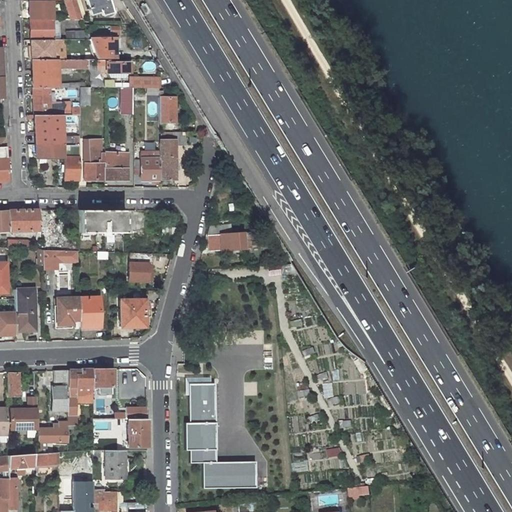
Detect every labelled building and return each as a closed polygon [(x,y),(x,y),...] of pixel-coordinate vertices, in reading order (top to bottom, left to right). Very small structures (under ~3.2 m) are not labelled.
[(29,0),(30,20),(52,20),(52,0),(29,0)] [(68,12),(69,16),(60,17),(60,20),(82,20),(75,0),(63,0),(67,9),(68,12)] [(89,10),(90,15),(101,12),(102,16),(114,13),(109,0),(85,0),(89,9),(87,9),(88,11),(89,10)] [(52,20),(30,20),(31,40),(53,40),(53,39),(52,20)] [(60,20),(52,20),(53,39),(61,39),(60,20)] [(86,31),(66,32),(66,39),(88,39),(86,31)] [(110,38),(90,38),(97,59),(115,59),(115,48),(110,48),(110,38)] [(53,40),(31,40),(31,60),(53,60),(53,40)] [(53,60),(31,60),(32,88),(49,88),(82,88),(82,84),(57,84),(57,79),(56,76),(54,76),(54,79),(49,79),(48,68),(53,68),(53,71),(57,71),(57,67),(86,68),(87,67),(90,73),(90,88),(104,88),(99,73),(97,67),(95,60),(53,60)] [(127,60),(95,60),(97,67),(99,73),(107,73),(129,73),(129,63),(127,63),(127,60)] [(160,77),(131,77),(131,87),(160,88),(160,77)] [(49,88),(32,88),(33,114),(50,114),(49,88)] [(88,88),(79,88),(79,105),(88,105),(88,88)] [(132,88),(121,88),(121,114),(132,114),(132,88)] [(162,97),(162,91),(159,91),(159,95),(158,95),(159,123),(165,122),(175,122),(175,97),(162,97)] [(62,136),(62,115),(60,115),(26,115),(27,120),(34,118),(35,145),(72,145),(72,136),(62,136)] [(175,143),(159,143),(159,152),(159,180),(175,180),(175,146),(184,146),(185,133),(175,133),(175,138),(175,143)] [(84,164),(84,180),(104,180),(104,154),(104,140),(90,140),(90,164),(84,164)] [(28,145),(28,158),(36,158),(35,145),(28,145)] [(72,145),(35,145),(36,158),(64,158),(64,180),(79,180),(79,145),(72,145)] [(134,161),(134,174),(140,174),(140,180),(159,180),(159,152),(140,153),(140,161),(134,161)] [(128,154),(104,154),(104,180),(128,180),(128,154)] [(0,211),(0,231),(8,231),(39,230),(38,210),(7,211),(0,211)] [(123,210),(77,210),(78,232),(101,232),(101,235),(105,235),(105,232),(123,232),(123,211),(123,210)] [(230,225),(210,226),(206,235),(208,251),(259,246),(257,231),(231,233),(230,225)] [(161,227),(160,236),(176,236),(176,228),(161,227)] [(15,241),(0,240),(0,247),(13,248),(31,249),(32,244),(27,242),(18,242),(18,239),(15,239),(15,241)] [(43,269),(56,268),(56,261),(56,250),(42,250),(43,264),(43,269)] [(128,253),(127,280),(145,280),(146,264),(150,264),(151,253),(128,253)] [(0,292),(8,292),(6,259),(0,259),(0,292)] [(269,275),(281,274),(281,265),(269,266),(269,275)] [(14,313),(15,313),(15,330),(26,330),(27,330),(26,323),(35,322),(34,290),(14,290),(14,313)] [(79,328),(99,327),(99,297),(79,298),(79,320),(79,328)] [(119,297),(120,327),(144,327),(148,324),(148,317),(150,316),(150,307),(146,307),(146,302),(143,299),(122,300),(122,297),(119,297)] [(71,320),(79,320),(79,298),(56,298),(56,306),(53,306),(54,328),(71,328),(71,320)] [(4,335),(15,335),(15,330),(15,313),(14,313),(0,313),(0,331),(4,332),(4,335)] [(27,330),(26,330),(26,332),(35,331),(35,322),(26,323),(27,330)] [(91,369),(80,369),(80,370),(66,370),(66,382),(66,386),(67,411),(67,422),(67,425),(76,425),(75,402),(75,394),(91,393),(91,386),(91,369)] [(91,386),(111,386),(111,369),(91,369),(91,386)] [(66,370),(52,370),(53,382),(62,382),(66,382),(66,370)] [(18,373),(6,373),(6,397),(9,397),(9,395),(18,395),(18,373)] [(185,395),(188,395),(188,384),(210,384),(210,378),(184,378),(185,395)] [(254,487),(254,462),(215,462),(214,384),(210,384),(188,384),(188,395),(188,423),(184,423),(184,450),(189,450),(189,462),(202,462),(203,487),(254,487)] [(62,386),(51,386),(52,411),(67,411),(66,386),(62,386)] [(91,393),(75,394),(75,402),(91,402),(91,393)] [(27,409),(9,409),(9,429),(36,428),(36,397),(27,397),(27,409)] [(110,419),(146,418),(146,407),(125,407),(125,413),(109,413),(109,419),(110,419)] [(146,418),(110,419),(110,424),(125,423),(125,424),(127,425),(127,447),(146,446),(146,418)] [(36,428),(37,453),(42,453),(41,441),(67,441),(67,425),(67,422),(58,422),(58,425),(58,428),(52,428),(36,428)] [(93,450),(80,451),(81,460),(93,459),(93,457),(93,450)] [(124,450),(105,450),(105,478),(125,478),(124,450)] [(37,453),(33,454),(33,472),(36,472),(36,465),(57,464),(57,452),(42,453),(37,453)] [(7,459),(8,467),(24,466),(25,473),(33,472),(33,454),(7,456),(7,459)] [(7,459),(0,460),(0,470),(2,471),(2,478),(0,478),(0,497),(7,498),(7,488),(7,478),(8,478),(8,467),(7,459)] [(8,478),(7,478),(7,488),(16,487),(16,478),(8,478)] [(427,481),(426,481),(427,496),(435,495),(427,481)] [(69,483),(69,501),(92,501),(92,489),(92,483),(69,483)] [(15,511),(16,487),(7,488),(7,498),(7,511),(15,511)] [(349,489),(350,496),(370,494),(369,487),(349,489)] [(92,501),(92,511),(114,511),(115,491),(103,491),(103,489),(92,489),(92,501)] [(147,502),(122,503),(122,511),(145,511),(147,511),(147,502)]
